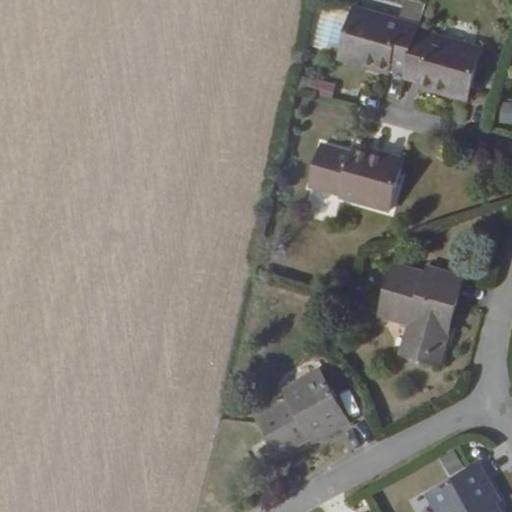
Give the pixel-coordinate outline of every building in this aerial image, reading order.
[(388,63),(403,67),(414,28),(416,22),(351,4),(337,55),(362,62),(363,57),(388,63)] [(403,67),(401,73),(416,77),(440,83),(439,88),(464,95),(479,45),(414,28),(403,67)] [(363,57),(362,62),(386,69),(388,63),(363,57)] [(440,83),(416,77),(416,82),(439,88),(440,83)] [(311,94),(330,99),(334,84),(315,79),(311,94)] [(511,123),(511,102),(498,102),(497,123),(511,123)] [(383,210),(399,160),(350,146),(348,154),(318,145),(307,185),(336,193),(335,196),(383,210)] [(429,275),(432,266),(421,263),(419,273),(429,275)] [(460,274),(432,266),(429,275),(419,273),(391,265),(378,314),(405,320),(397,349),(428,358),(433,338),(441,341),(446,323),(441,322),(446,302),(452,303),(460,274)] [(446,323),(452,303),(446,302),(441,322),(446,323)] [(433,338),(428,358),(436,361),(441,341),(433,338)] [(315,371),(286,388),(292,398),(285,403),(254,420),(274,455),(304,438),(307,443),(344,422),(315,371)] [(292,398),(286,388),(279,392),(285,403),(292,398)] [(458,470),(449,453),(437,461),(447,477),(458,470)] [(424,497),(431,511),(492,511),(489,507),(494,504),(474,469),(424,497)]
